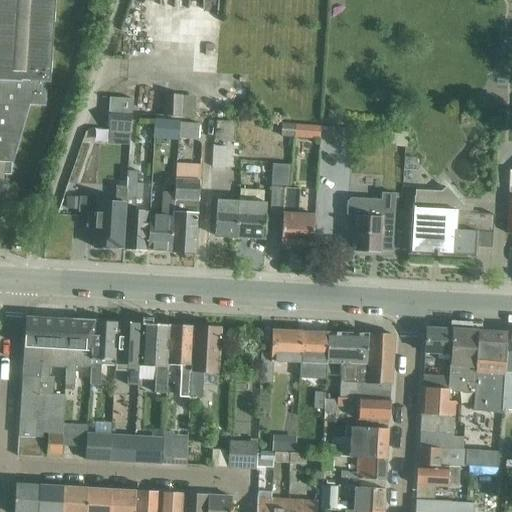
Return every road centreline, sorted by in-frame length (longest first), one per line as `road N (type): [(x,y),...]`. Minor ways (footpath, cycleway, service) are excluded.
road 1 (secondary): [(413,302),(12,279)]
road 2 (residential): [(242,511),(244,492),(229,479),(1,468)]
road 3 (residential): [(399,511),(413,302)]
road 4 (residential): [(1,468),(12,279)]
